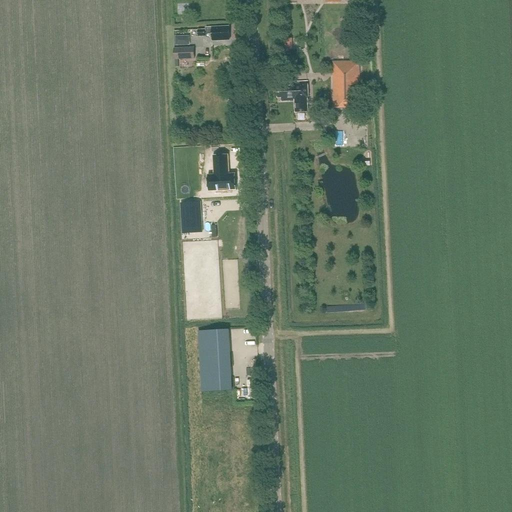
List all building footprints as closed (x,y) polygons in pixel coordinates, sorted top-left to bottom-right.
[(230,26),(213,27),(213,26),(207,27),(207,29),(189,29),(189,35),(199,34),(199,35),(207,35),(207,33),(213,33),(213,39),(230,38),(230,26)] [(175,49),(176,60),(196,59),(195,48),(175,49)] [(361,108),(360,61),(333,61),(334,108),(361,108)] [(309,100),(308,82),(295,82),(295,83),(282,84),(282,87),(278,87),(278,97),(282,97),(283,101),(309,100)] [(234,100),(232,96),(226,100),(229,104),(234,100)] [(188,158),(201,157),(201,148),(187,149),(188,158)] [(239,190),(238,173),(232,173),(231,154),(215,155),(216,174),(210,174),(211,191),(239,190)] [(200,174),(201,165),(196,165),(196,160),(190,160),(189,174),(200,174)] [(203,231),(201,202),(182,203),(183,232),(203,231)] [(199,331),(202,392),(233,391),(230,330),(199,331)]
